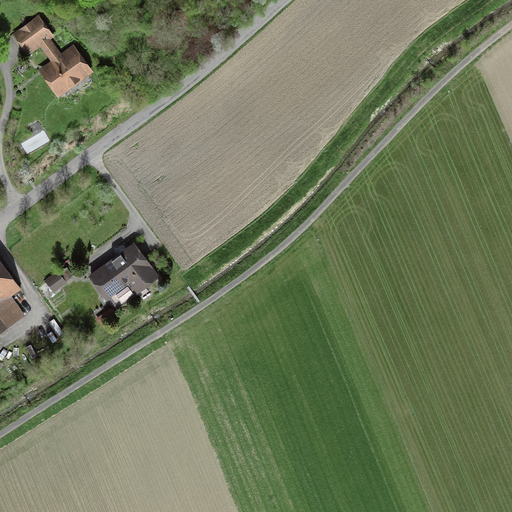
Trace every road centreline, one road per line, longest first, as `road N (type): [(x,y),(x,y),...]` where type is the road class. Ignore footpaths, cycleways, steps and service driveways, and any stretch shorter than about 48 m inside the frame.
road 1 (track): [(201,306),(293,235),(410,113),(511,24)]
road 2 (tertiary): [(0,221),(284,0)]
road 3 (track): [(0,433),(201,306)]
